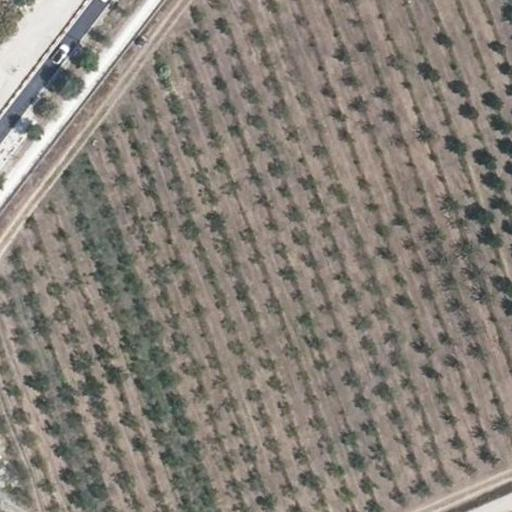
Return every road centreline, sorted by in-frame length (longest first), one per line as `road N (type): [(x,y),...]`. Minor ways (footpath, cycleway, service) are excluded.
road 1 (primary): [(0,131),(101,0)]
road 2 (track): [(511,461),(383,511)]
